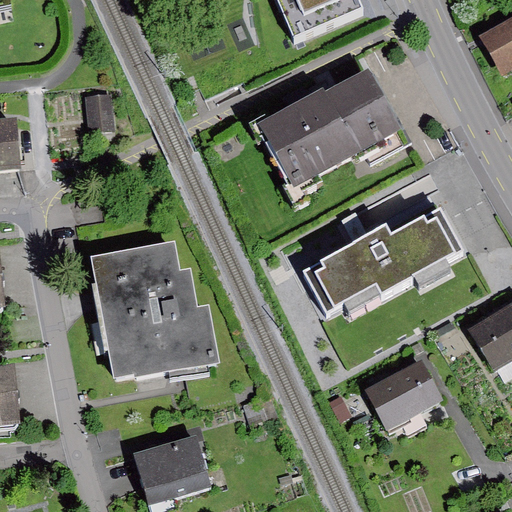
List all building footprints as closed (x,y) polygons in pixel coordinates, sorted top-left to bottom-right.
[(276,0),(294,40),(366,10),(361,0),(276,0)] [(511,17),(477,43),(505,82),(511,76),(511,17)] [(323,91),(259,126),(295,191),(403,131),(369,70),(325,94),(323,91)] [(111,136),(110,99),(83,100),(85,137),(111,136)] [(0,174),(21,172),(17,122),(0,123),(0,174)] [(386,227),(302,273),(325,314),(343,304),(349,315),(414,279),(420,290),(454,272),(449,262),(466,253),(442,210),(392,238),(386,227)] [(175,243),(91,259),(115,380),(134,377),(134,380),(220,366),(210,307),(197,310),(191,270),(180,272),(175,243)] [(511,306),(468,333),(493,373),(511,361),(511,306)] [(422,363),(366,392),(387,432),(443,402),(422,363)] [(0,369),(0,428),(20,427),(15,368),(0,369)] [(341,398),(329,404),(340,424),(351,417),(341,398)] [(197,437),(133,456),(148,507),(212,488),(197,437)]
